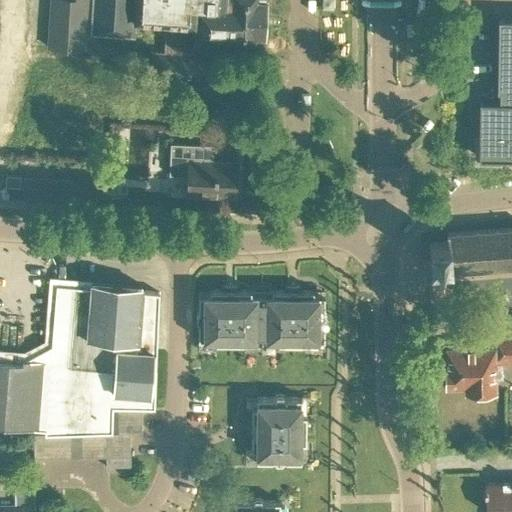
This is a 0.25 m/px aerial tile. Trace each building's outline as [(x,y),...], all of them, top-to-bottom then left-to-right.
[(215,85),(218,44),(265,46),(266,0),(49,0),(47,45),(84,47),(85,29),(133,32),(134,17),(166,19),(164,50),(150,49),(147,80),(215,85)] [(511,17),(500,17),(499,89),(499,103),(511,102),(511,17)] [(511,102),(499,103),(499,116),(479,116),(479,156),(511,156),(511,102)] [(213,144),(170,142),(168,174),(186,175),(185,194),(236,197),(238,161),(212,160),(213,144)] [(20,175),(5,174),(5,185),(19,186),(20,175)] [(68,185),(44,184),(43,200),(67,201),(68,185)] [(511,227),(447,232),(448,241),(447,241),(428,242),(430,263),(449,262),(450,269),(511,265),(511,227)] [(0,424),(35,428),(34,433),(46,433),(58,433),(70,432),(82,432),(94,431),(106,431),(115,431),(115,419),(116,406),(142,407),(155,407),(158,292),(140,291),(141,285),(91,281),(90,287),(55,284),(51,345),(25,359),(0,357),(0,424)] [(299,289),(299,284),(283,284),(284,289),(236,289),(236,285),(221,285),(221,289),(208,290),(208,294),(197,294),(197,343),(323,343),(323,293),(312,293),(312,288),(299,289)] [(511,361),(511,332),(494,333),(494,345),(445,346),(446,369),(442,373),(443,380),(446,381),(446,386),(466,385),(466,391),(495,391),(495,362),(511,361)] [(253,405),(253,408),(302,408),(302,395),(257,395),(257,405),(253,405)] [(116,406),(115,419),(142,419),(142,407),(116,406)] [(253,408),(253,420),(307,421),(307,412),(302,412),(302,408),(253,408)] [(115,419),(115,431),(118,431),(130,431),(142,431),(142,419),(115,419)] [(307,434),(307,421),(253,420),(252,433),(307,434)] [(82,432),(83,456),(95,456),(94,431),(82,432)] [(94,431),(95,456),(106,455),(106,443),(106,431),(94,431)] [(106,431),(106,443),(131,443),(130,431),(118,431),(115,431),(106,431)] [(58,433),(59,457),(71,457),(70,432),(58,433)] [(70,432),(71,457),(83,456),(82,432),(70,432)] [(34,433),(35,458),(47,457),(46,433),(34,433)] [(46,433),(47,457),(59,457),(58,433),(46,433)] [(307,440),(307,434),(252,433),(252,446),(301,447),(302,440),(307,440)] [(106,443),(106,455),(131,454),(131,443),(106,443)] [(301,447),(252,446),(252,449),(256,449),(256,459),(301,460),(301,447)] [(131,454),(106,455),(107,465),(121,465),(131,464),(131,456),(131,454)] [(511,481),(485,482),(486,511),(504,510),(504,509),(511,508),(511,481)] [(35,511),(35,483),(14,484),(15,503),(0,503),(0,511),(35,511)] [(230,509),(230,511),(280,511),(280,499),(234,498),(234,509),(230,509)]
